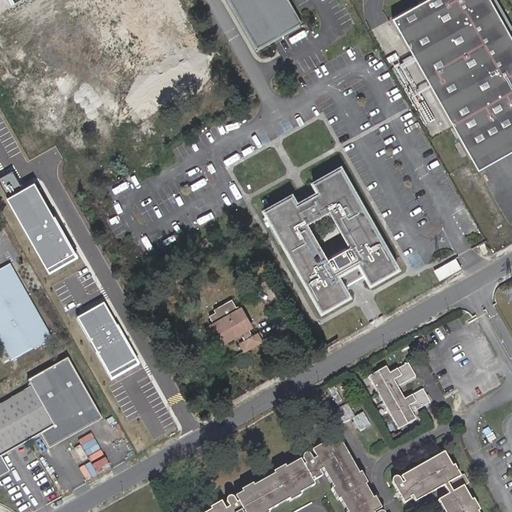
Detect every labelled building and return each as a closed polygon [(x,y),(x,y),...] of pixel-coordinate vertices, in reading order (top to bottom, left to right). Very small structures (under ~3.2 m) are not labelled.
[(290,0),(230,0),(259,49),(304,23),(290,0)] [(424,0),(392,18),(473,161),(511,138),(511,38),(490,0),(424,0)] [(511,138),(473,161),(477,169),(511,149),(511,138)] [(342,171),(316,186),(322,196),(299,209),(293,198),(265,214),(322,315),(350,300),(341,285),(363,273),(371,288),(399,272),(342,171)] [(41,172),(10,188),(51,264),(82,247),(41,172)] [(437,267),(441,277),(463,268),(459,258),(437,267)] [(0,341),(10,360),(50,338),(9,265),(0,270),(0,341)] [(231,300),(214,310),(215,312),(209,316),(214,325),(216,324),(225,340),(238,333),(243,342),(252,336),(243,320),(245,319),(238,306),(236,307),(231,300)] [(104,304),(75,320),(105,376),(134,361),(104,304)] [(243,342),(239,344),(243,351),(261,341),(257,335),(253,337),(252,336),(243,342)] [(102,419),(67,358),(28,381),(31,387),(0,405),(0,458),(28,442),(36,456),(102,419)] [(386,368),(370,377),(399,428),(416,419),(413,413),(430,402),(423,389),(405,400),(398,386),(416,376),(408,363),(390,373),(386,368)] [(373,424),(366,411),(357,415),(351,402),(339,408),(346,421),(356,416),(362,429),(373,424)] [(269,511),(288,499),(290,501),(301,495),(301,493),(315,485),(312,480),(315,478),(316,480),(322,477),(320,472),(323,470),(334,489),(333,490),(338,500),(341,499),(347,511),(382,511),(381,511),(380,511),(378,511),(374,511),(381,508),(375,498),(373,498),(366,485),(367,483),(361,473),(359,473),(339,438),(324,446),(323,445),(313,451),(317,459),(314,460),(311,457),(310,456),(309,455),(308,455),(306,455),(305,456),(303,457),(303,458),(303,460),(305,465),(304,466),(300,460),(287,468),(285,467),(274,473),(274,475),(254,487),(253,485),(242,492),(242,493),(236,497),(238,502),(237,504),(234,499),(233,498),(231,498),(230,498),(229,498),(227,499),(227,500),(227,501),(227,502),(229,508),(226,509),(222,503),(211,509),(211,511),(209,511),(269,511)] [(452,465),(445,453),(402,477),(405,482),(403,483),(399,477),(398,477),(396,477),(395,477),(394,477),(393,478),(393,479),(393,480),(392,481),(393,482),(395,486),(405,503),(412,499),(411,497),(413,496),(416,501),(444,486),(449,495),(439,500),(445,511),(478,511),(479,511),(480,510),(474,501),(472,500),(464,486),(454,491),(448,482),(460,475),(454,465),(452,465)]
